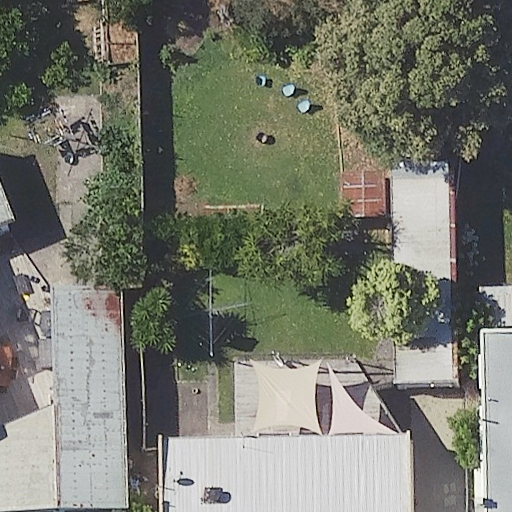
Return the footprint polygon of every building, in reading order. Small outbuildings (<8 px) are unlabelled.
[(408,237),(401,397),(451,399),(461,185),(349,180),(347,234),(408,237)] [(0,238),(8,235),(0,215),(0,238)] [(0,511),(131,511),(140,333),(0,326),(0,511)] [(491,511),(511,511),(511,342),(491,343),(491,511)] [(376,453),(375,364),(238,365),(239,443),(168,443),(168,511),(415,511),(415,453),(376,453)]
